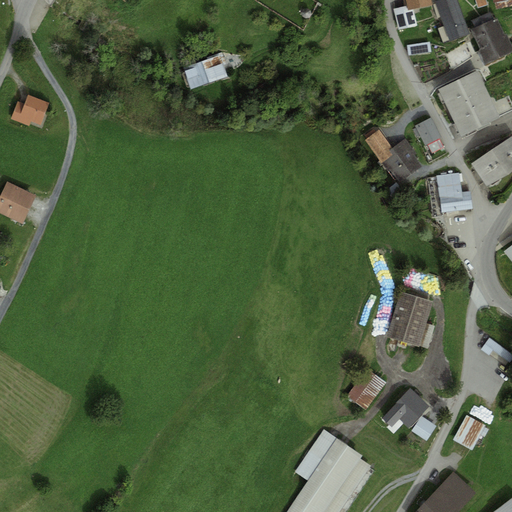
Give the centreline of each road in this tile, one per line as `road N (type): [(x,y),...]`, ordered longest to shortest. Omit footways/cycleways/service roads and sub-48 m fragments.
road 1 (track): [(19,27),(65,98),(76,137),(59,194),(0,317)]
road 2 (residential): [(391,0),(397,46),(496,230)]
